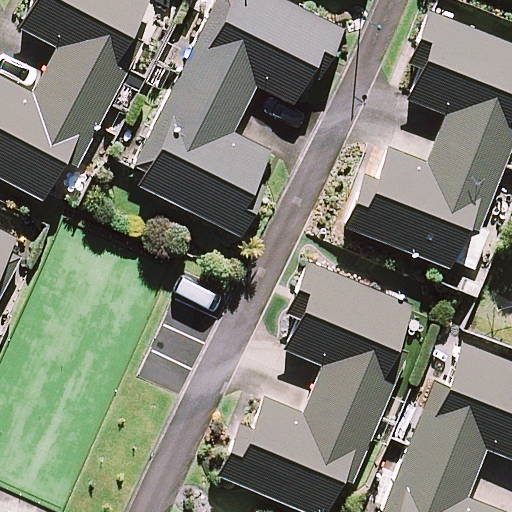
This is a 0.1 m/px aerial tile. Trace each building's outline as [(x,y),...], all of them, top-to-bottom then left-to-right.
[(51,44),(40,67),(106,101),(138,38),(126,32),(142,0),(28,0),(15,26),(51,44)] [(211,0),(174,72),(240,106),(252,83),(288,101),(303,73),(314,79),(340,28),(285,0),(211,0)] [(441,111),(432,135),(500,162),(511,132),(511,42),(424,8),(404,59),(416,64),(403,96),(441,111)] [(74,164),(106,101),(40,67),(28,91),(0,76),(0,176),(43,198),(46,191),(62,159),(74,164)] [(228,129),(240,106),(174,72),(127,163),(139,169),(133,180),(235,233),(260,184),(248,178),(264,148),(228,129)] [(474,228),(500,162),(432,135),(422,159),(384,144),(372,174),(360,169),(339,222),(446,264),(462,223),(474,228)] [(0,283),(15,254),(3,248),(10,234),(0,229),(0,283)] [(319,362),(308,386),(376,415),(404,351),(392,346),(411,305),(306,259),(284,309),(295,314),(281,345),(319,362)] [(428,378),(402,444),(471,471),(481,446),(511,458),(511,363),(456,341),(440,382),(428,378)] [(347,480),(376,415),(308,386),(297,409),(260,393),(247,422),(236,417),(213,469),(309,511),(318,511),(335,475),(347,480)] [(462,495),(471,471),(402,444),(375,511),(498,511),(500,510),(462,495)]
